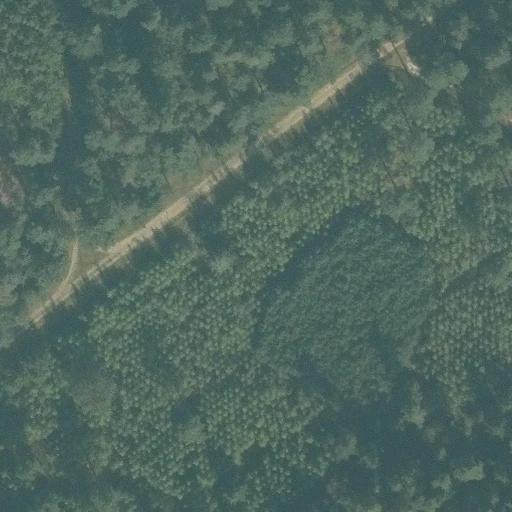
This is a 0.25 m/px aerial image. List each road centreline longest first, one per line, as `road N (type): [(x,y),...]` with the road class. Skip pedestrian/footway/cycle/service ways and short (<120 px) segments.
road 1 (track): [(462,0),(83,282)]
road 2 (track): [(83,282),(73,0)]
